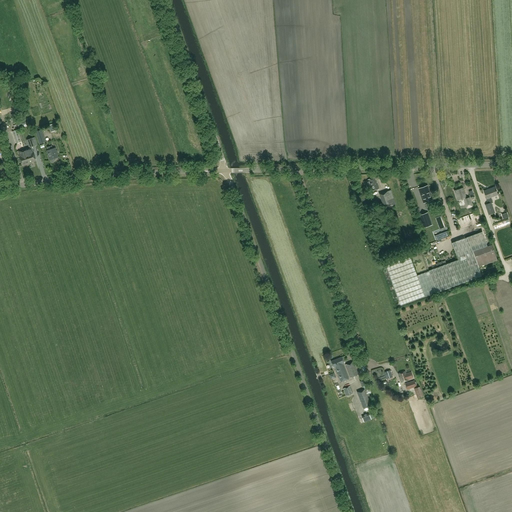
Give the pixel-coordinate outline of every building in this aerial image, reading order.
[(18,130),(13,132),(17,144),(22,142),(18,130)] [(42,131),(36,133),(39,144),(46,142),(42,131)] [(48,151),(47,151),(50,161),(51,162),(52,163),(54,162),(55,160),(54,159),(58,158),(55,148),(53,148),(52,146),(47,147),(47,148),(48,151)] [(29,148),(24,149),(29,163),(31,163),(31,162),(36,161),(32,147),(29,148)] [(24,149),(22,150),(18,152),(23,166),(29,163),(24,149)] [(363,182),(366,189),(370,188),(372,192),(379,189),(375,177),(368,180),(368,181),(363,182)] [(432,200),(427,186),(419,189),(424,203),(432,200)] [(466,199),(463,188),(454,191),(457,201),(464,199),(466,206),(471,204),(469,198),(466,199)] [(495,213),(491,203),(492,203),(490,198),(497,195),(495,188),(484,191),(486,199),(488,204),(485,205),(489,215),(495,213)] [(390,190),(381,194),(383,200),(382,201),(384,209),(395,205),(390,190)] [(368,194),(356,198),(358,203),(370,198),(368,194)] [(424,227),(431,225),(427,213),(420,216),(424,227)] [(448,235),(447,231),(434,235),(436,240),(448,235)] [(458,260),(429,271),(417,276),(409,255),(385,263),(401,306),(437,293),(482,276),(479,267),(497,261),(492,245),(487,247),(482,232),(452,243),(458,260)] [(342,357),(331,362),(333,368),(335,367),(341,383),(349,379),(343,364),(344,364),(342,357)] [(353,362),(345,365),(350,378),(358,375),(354,364),(356,363),(356,362),(354,362),(353,362)] [(405,371),(398,374),(401,383),(408,380),(413,378),(411,372),(406,374),(405,371)] [(371,406),(367,395),(371,393),(368,385),(367,386),(364,380),(360,381),(362,387),(363,387),(364,389),(357,392),(363,409),(371,406)] [(407,390),(416,387),(414,381),(405,384),(407,390)] [(350,386),(344,389),(346,396),(353,394),(350,386)] [(424,397),(420,387),(414,389),(418,399),(424,397)]
